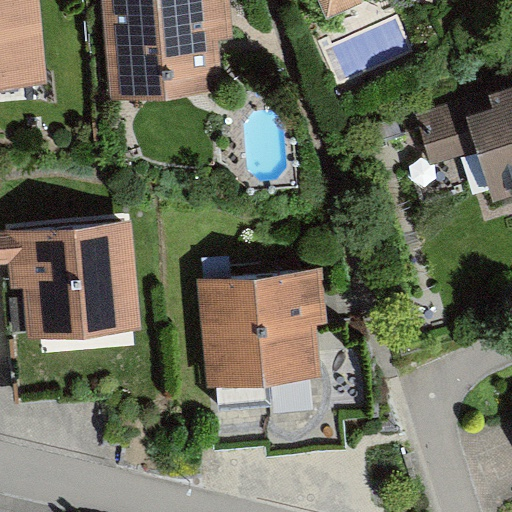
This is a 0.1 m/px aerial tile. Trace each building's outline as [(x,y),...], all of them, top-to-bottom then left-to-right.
[(52,0),(0,0),(0,80),(55,79),(52,0)] [(234,0),(107,0),(111,90),(237,85),(234,0)] [(323,0),(330,15),(365,0),(323,0)] [(511,90),(435,113),(449,162),(483,152),(499,203),(511,198),(511,90)] [(24,283),(29,334),(143,323),(133,214),(7,225),(10,258),(12,284),(24,283)] [(0,258),(10,258),(7,225),(0,226),(0,258)] [(331,270),(207,276),(212,374),(320,370),(318,325),(334,324),(331,270)]
